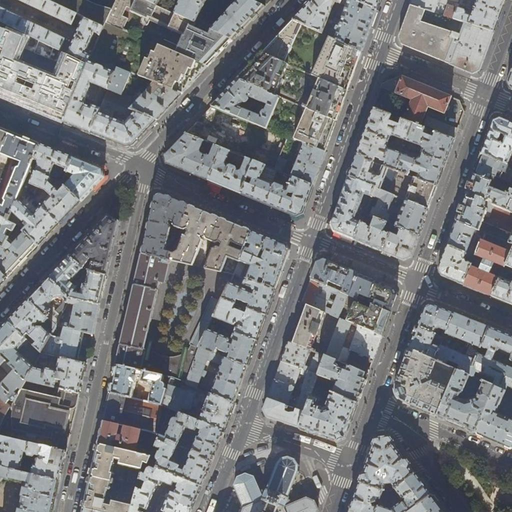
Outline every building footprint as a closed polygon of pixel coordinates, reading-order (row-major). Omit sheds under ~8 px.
[(18,0),(72,25),(76,15),(44,0),(18,0)] [(57,0),(84,13),(83,15),(82,17),(84,18),(88,20),(103,27),(105,22),(105,23),(111,10),(94,4),(85,0),(57,0)] [(220,54),(233,40),(211,29),(196,23),(175,13),(157,5),(147,0),(114,0),(111,10),(105,23),(128,32),(129,31),(122,28),(126,17),(121,15),(125,5),(129,7),(128,10),(145,18),(146,14),(153,17),(152,20),(160,24),(161,21),(168,24),(167,27),(182,35),(174,52),(208,67),(220,54)] [(180,0),(175,13),(196,23),(205,0),(180,0)] [(253,1),(251,0),(238,0),(238,1),(211,29),(233,40),(249,24),(265,7),(253,1)] [(341,0),(312,0),(311,2),(294,20),(327,36),(332,24),(327,22),(330,14),(332,15),(333,11),(331,10),(335,2),(340,4),(341,3),(341,0)] [(352,0),(341,0),(341,3),(347,5),(346,8),(344,7),(341,14),(344,15),(341,23),(334,20),(332,24),(327,36),(362,52),(369,32),(376,11),(357,2),(352,0)] [(380,0),(357,0),(357,2),(376,11),(380,0)] [(459,0),(412,0),(411,5),(453,19),(459,0)] [(506,0),(459,0),(453,19),(494,33),(500,15),(506,0)] [(453,19),(411,5),(404,23),(399,37),(402,44),(431,56),(473,73),(479,71),(486,54),(494,33),(453,19)] [(0,21),(2,23),(8,26),(60,50),(65,40),(0,8),(0,21)] [(88,20),(84,18),(68,54),(88,64),(91,56),(86,53),(94,32),(100,35),(103,27),(88,20)] [(327,36),(294,20),(280,34),(262,53),(347,91),(354,73),(362,52),(327,36)] [(128,32),(105,23),(105,22),(103,27),(100,35),(91,56),(118,67),(131,73),(154,82),(182,94),(195,81),(208,67),(174,52),(128,32)] [(88,64),(68,54),(60,50),(8,26),(6,31),(0,44),(0,95),(22,105),(37,111),(48,115),(64,122),(88,64)] [(347,91),(262,53),(252,64),(238,79),(279,97),(336,122),(339,114),(347,91)] [(118,67),(91,56),(88,64),(64,122),(76,127),(91,133),(101,109),(93,106),(92,108),(82,104),(84,102),(86,98),(93,101),(99,86),(108,90),(118,67)] [(131,73),(118,67),(108,90),(105,99),(127,108),(131,99),(121,94),(131,73)] [(441,93),(400,76),(382,84),(381,87),(391,91),(390,96),(394,98),(396,93),(412,100),(404,121),(413,124),(420,126),(428,107),(444,114),(452,98),(441,93)] [(229,88),(212,106),(266,128),(279,97),(238,79),(229,88)] [(182,94),(154,82),(149,89),(143,95),(140,92),(138,94),(141,98),(130,110),(157,121),(169,107),(182,94)] [(336,122),(279,97),(266,128),(288,137),(301,142),(325,152),(330,138),(336,122)] [(134,145),(144,134),(157,121),(130,110),(127,108),(105,99),(101,109),(91,133),(109,140),(126,147),(134,145)] [(266,128),(212,106),(203,116),(210,119),(208,126),(198,122),(186,134),(203,141),(210,144),(222,149),(254,162),(275,170),(280,158),(288,137),(266,128)] [(404,121),(373,109),(369,121),(365,131),(378,137),(378,138),(388,142),(390,137),(393,136),(407,142),(413,124),(404,121)] [(450,125),(428,116),(423,128),(425,129),(435,132),(446,137),(450,125)] [(511,122),(500,117),(493,120),(488,134),(481,154),(508,166),(511,156),(511,122)] [(420,126),(413,124),(407,142),(422,147),(423,150),(421,154),(446,163),(450,152),(454,140),(446,137),(435,132),(433,138),(424,134),(425,129),(423,128),(420,126)] [(0,153),(1,154),(10,132),(0,127),(0,153)] [(387,146),(388,142),(378,138),(378,137),(365,131),(360,143),(356,154),(367,158),(367,160),(397,171),(403,154),(388,149),(387,146)] [(0,216),(9,220),(12,212),(22,189),(30,170),(31,166),(34,159),(40,144),(24,138),(10,132),(1,154),(22,163),(20,168),(19,168),(18,168),(5,199),(4,198),(0,200),(0,216)] [(203,141),(186,134),(175,145),(165,156),(166,163),(195,175),(209,181),(222,149),(210,144),(209,145),(211,146),(212,149),(213,149),(211,156),(207,157),(203,155),(204,152),(203,148),(201,148),(203,141)] [(325,152),(301,142),(297,151),(301,152),(291,177),(292,177),(313,186),(318,172),(325,152)] [(55,165),(67,170),(72,158),(56,151),(40,144),(34,159),(39,161),(38,163),(39,164),(37,170),(33,169),(34,167),(31,166),(30,170),(49,178),(55,165)] [(209,181),(225,187),(241,194),(254,162),(222,149),(209,181)] [(397,171),(367,160),(367,158),(356,154),(352,166),(348,177),(376,188),(389,194),(397,171)] [(446,163),(421,154),(419,158),(417,159),(403,154),(397,171),(408,176),(410,171),(420,174),(418,179),(437,187),(441,176),(446,163)] [(511,167),(508,166),(481,154),(477,164),(473,175),(489,181),(494,169),(511,176),(511,167)] [(65,186),(80,202),(91,190),(104,177),(102,170),(88,164),(72,158),(67,170),(65,175),(68,176),(69,173),(75,175),(67,185),(63,181),(62,184),(65,186)] [(287,161),(280,158),(275,170),(279,172),(282,173),(287,161)] [(275,170),(254,162),(241,194),(269,205),(296,216),(303,213),(306,205),(313,186),(292,177),(287,189),(285,189),(284,187),(279,185),(280,183),(275,181),(279,172),(275,170)] [(41,207),(59,224),(71,212),(80,202),(65,186),(60,191),(58,189),(56,190),(47,182),(49,178),(30,170),(22,189),(26,193),(31,184),(45,190),(50,195),(48,197),(49,198),(41,206),(41,207)] [(408,176),(397,171),(389,194),(395,196),(407,201),(428,210),(432,198),(437,187),(418,179),(408,176)] [(489,181),(473,175),(468,190),(460,210),(456,221),(475,229),(480,231),(489,204),(493,205),(492,206),(511,213),(511,236),(510,243),(511,243),(511,190),(505,188),(503,194),(490,188),(492,182),(491,182),(489,181)] [(501,178),(493,175),(491,182),(492,182),(498,185),(501,178)] [(376,188),(348,177),(340,200),(331,225),(334,232),(342,235),(355,240),(362,222),(355,220),(365,194),(372,197),(373,196),(376,188)] [(389,194),(376,188),(373,196),(381,199),(377,210),(374,209),(371,216),(375,218),(387,223),(390,216),(387,214),(395,196),(389,194)] [(22,231),(38,246),(47,237),(59,224),(41,207),(34,215),(21,203),(26,193),(22,189),(12,212),(23,222),(24,223),(26,223),(27,223),(29,224),(22,231)] [(142,254),(166,259),(170,251),(165,250),(166,245),(168,246),(169,239),(171,238),(173,230),(170,229),(170,228),(168,225),(169,221),(173,222),(174,227),(179,229),(189,205),(174,199),(162,194),(155,197),(142,254)] [(428,210),(407,201),(396,227),(419,236),(424,222),(428,210)] [(170,260),(191,265),(199,246),(200,246),(201,244),(200,243),(201,240),(201,238),(204,236),(205,239),(210,241),(220,218),(205,211),(189,205),(179,229),(183,231),(186,229),(188,233),(186,234),(185,236),(183,236),(177,250),(174,252),(170,251),(166,259),(170,260)] [(367,224),(371,217),(366,214),(362,222),(355,240),(379,250),(382,251),(390,233),(391,228),(393,226),(387,223),(375,218),(371,227),(368,226),(367,224)] [(0,244),(5,246),(8,240),(10,237),(4,234),(7,229),(12,231),(16,225),(8,222),(9,220),(0,216),(0,244)] [(70,257),(83,268),(91,258),(93,260),(89,272),(106,276),(119,222),(108,217),(87,238),(70,257)] [(204,268),(221,272),(227,256),(239,262),(244,250),(240,249),(238,251),(230,247),(232,242),(245,248),(252,231),(235,224),(220,218),(210,241),(214,243),(217,241),(221,244),(219,248),(216,247),(212,249),(211,251),(209,250),(208,253),(210,254),(204,268)] [(475,229),(456,221),(452,233),(447,246),(475,257),(475,255),(478,247),(475,246),(474,249),(469,247),(475,229)] [(396,227),(393,226),(391,228),(394,230),(393,232),(399,234),(398,236),(390,233),(382,251),(393,256),(404,260),(411,257),(414,248),(419,236),(396,227)] [(0,271),(7,279),(15,271),(30,255),(38,246),(22,231),(20,233),(23,236),(14,245),(8,240),(5,246),(0,244),(0,271)] [(246,279),(275,290),(283,269),(289,251),(286,244),(271,238),(252,231),(245,248),(244,250),(239,262),(234,275),(240,277),(245,264),(251,266),(246,279)] [(511,253),(481,241),(478,247),(475,255),(483,259),(482,261),(480,260),(478,266),(480,267),(479,270),(471,266),(463,285),(478,291),(492,296),(500,278),(489,274),(494,263),(505,267),(505,266),(511,253)] [(473,260),(475,257),(447,246),(443,258),(439,269),(442,276),(452,280),(463,285),(471,266),(472,264),(466,262),(465,257),(467,257),(473,260)] [(511,251),(511,253),(505,266),(511,268),(511,282),(505,279),(508,275),(503,272),(500,278),(492,296),(507,302),(511,304),(511,251)] [(174,378),(186,383),(199,347),(207,330),(213,318),(222,299),(214,296),(191,344),(184,364),(145,355),(146,350),(144,349),(159,282),(164,283),(170,260),(166,259),(142,254),(137,276),(117,365),(164,376),(170,378),(171,377),(174,378)] [(49,278),(71,298),(74,292),(77,288),(70,282),(83,268),(70,257),(60,268),(49,278)] [(324,260),(317,263),(315,269),(311,279),(326,286),(328,281),(343,287),(341,291),(348,295),(358,274),(339,267),(324,260)] [(71,298),(99,305),(106,276),(89,272),(86,271),(81,280),(80,282),(79,284),(83,285),(81,294),(74,292),(71,298)] [(376,282),(358,274),(348,295),(356,298),(358,293),(375,300),(373,305),(391,312),(394,302),(397,296),(394,289),(376,282)] [(53,323),(56,325),(58,321),(61,316),(54,310),(55,309),(50,303),(53,300),(58,298),(62,298),(63,299),(58,304),(64,310),(65,308),(68,303),(71,298),(49,278),(38,290),(29,300),(48,319),(53,323)] [(248,309),(266,316),(271,303),(275,290),(246,279),(243,278),(242,280),(242,284),(244,284),(244,286),(251,289),(253,291),(252,293),(250,293),(250,292),(230,284),(222,299),(235,304),(236,304),(237,300),(248,304),(247,306),(249,307),(248,309)] [(302,303),(339,318),(348,295),(341,291),(326,286),(311,279),(307,291),(302,303)] [(385,328),(391,312),(373,305),(356,298),(348,295),(339,318),(381,337),(385,328)] [(84,332),(93,334),(99,305),(71,298),(68,303),(76,305),(74,312),(70,311),(69,316),(73,318),(71,325),(58,321),(56,325),(60,326),(67,328),(84,332)] [(232,332),(256,342),(261,329),(266,316),(248,309),(247,312),(244,313),(235,310),(234,310),(233,310),(235,304),(222,299),(213,318),(233,326),(236,324),(238,325),(237,327),(234,327),(232,332)] [(28,342),(40,353),(41,353),(51,334),(43,327),(38,327),(36,325),(39,323),(45,323),(48,319),(29,300),(19,310),(8,322),(28,342)] [(339,318),(302,303),(295,323),(288,342),(311,351),(318,353),(325,356),(339,318)] [(442,309),(431,304),(424,307),(417,327),(433,333),(435,330),(436,330),(437,330),(438,330),(439,329),(440,329),(440,331),(442,333),(441,336),(444,338),(454,313),(442,309)] [(470,375),(479,354),(481,347),(489,328),(473,321),(454,313),(444,338),(441,345),(439,350),(435,361),(447,366),(449,361),(460,366),(458,370),(470,375)] [(381,337),(339,318),(325,356),(337,361),(343,348),(349,350),(349,351),(350,351),(351,350),(358,353),(359,356),(362,357),(365,356),(373,359),(375,355),(381,337)] [(0,355),(26,380),(33,367),(33,366),(21,355),(23,353),(21,352),(19,354),(16,350),(17,349),(18,350),(23,345),(24,346),(28,342),(8,322),(0,330),(0,355)] [(60,358),(77,362),(84,332),(67,328),(64,339),(59,337),(60,326),(56,325),(53,330),(51,334),(41,353),(47,355),(60,358)] [(433,333),(417,327),(413,337),(409,349),(435,361),(439,350),(430,346),(432,345),(433,346),(435,343),(441,345),(444,338),(441,336),(433,333)] [(511,337),(505,334),(489,328),(481,347),(489,350),(486,357),(479,354),(470,375),(471,376),(474,377),(477,372),(496,380),(493,386),(495,386),(499,388),(508,366),(493,360),(495,353),(511,359),(511,355),(511,337)] [(228,358),(248,366),(252,353),(256,342),(232,332),(231,337),(232,339),(231,342),(229,342),(229,338),(207,330),(199,347),(215,354),(218,349),(219,349),(220,350),(228,353),(229,356),(228,358)] [(311,351),(288,342),(285,351),(281,362),(318,375),(325,356),(318,353),(316,358),(314,358),(310,368),(305,366),(311,351)] [(211,394),(234,403),(241,385),(248,366),(228,358),(215,354),(199,347),(186,383),(186,384),(197,388),(202,375),(205,376),(207,370),(204,370),(207,360),(221,365),(216,380),(212,378),(210,385),(214,386),(211,394)] [(435,361),(409,349),(401,372),(397,383),(396,384),(396,387),(396,389),(396,392),(397,394),(398,396),(400,398),(401,400),(405,402),(419,408),(437,416),(457,370),(447,366),(435,361)] [(0,397),(10,407),(11,407),(26,380),(0,355),(0,397)] [(337,361),(325,356),(318,375),(337,382),(333,393),(357,404),(362,391),(368,375),(337,361)] [(60,388),(79,393),(86,364),(77,362),(60,358),(57,370),(45,367),(44,370),(33,367),(26,380),(53,387),(54,381),(57,382),(58,379),(62,380),(60,388)] [(305,413),(311,397),(310,396),(318,375),(281,362),(278,370),(271,389),(268,399),(288,407),(296,410),(305,413)] [(161,405),(162,405),(167,389),(165,389),(165,387),(165,385),(164,384),(164,383),(163,383),(162,383),(164,376),(117,365),(110,393),(132,398),(137,376),(142,377),(142,378),(141,382),(153,385),(149,403),(161,405)] [(511,368),(508,366),(499,388),(506,391),(508,386),(511,388),(511,368)] [(458,370),(457,370),(437,416),(456,424),(475,433),(495,386),(493,386),(484,381),(476,399),(465,402),(458,399),(460,394),(463,393),(471,376),(470,375),(458,370)] [(199,421),(224,431),(229,418),(233,407),(234,403),(211,394),(209,393),(208,396),(201,394),(199,394),(197,399),(194,398),(195,393),(188,390),(187,392),(172,386),(174,378),(171,377),(170,378),(167,389),(162,405),(179,412),(187,416),(190,408),(194,409),(195,409),(196,409),(197,408),(196,410),(199,411),(200,409),(203,410),(199,421)] [(46,447),(66,451),(79,393),(60,388),(53,387),(26,380),(11,407),(10,407),(0,426),(0,435),(11,438),(13,430),(48,438),(46,447)] [(499,388),(495,386),(475,433),(495,441),(511,448),(511,393),(506,391),(499,388)] [(319,400),(311,397),(305,413),(299,428),(318,435),(337,441),(344,438),(348,427),(357,404),(333,393),(331,392),(328,401),(327,401),(326,402),(328,403),(326,406),(328,411),(325,413),(323,408),(317,406),(318,402),(320,402),(320,401),(319,400)] [(148,431),(155,434),(161,405),(149,403),(132,398),(110,393),(104,422),(141,430),(148,431)] [(0,426),(10,407),(0,397),(0,426)] [(288,407),(268,399),(263,410),(267,417),(282,422),(299,428),(305,413),(296,410),(295,413),(290,413),(286,412),(288,407)] [(201,457),(211,462),(217,447),(224,431),(199,421),(187,416),(179,412),(177,418),(176,418),(175,418),(174,418),(173,419),(166,437),(160,434),(158,440),(166,444),(168,440),(178,444),(185,427),(196,431),(197,428),(202,430),(199,436),(197,437),(194,435),(192,441),(195,442),(192,450),(202,454),(201,457)] [(98,444),(136,453),(141,430),(104,422),(98,444)] [(32,474),(59,481),(66,451),(46,447),(11,438),(0,435),(0,443),(2,442),(4,443),(3,445),(2,445),(1,445),(1,446),(0,446),(0,466),(19,471),(24,452),(28,452),(28,456),(34,457),(36,455),(41,456),(40,459),(38,459),(36,465),(34,465),(32,474)] [(389,436),(376,438),(371,454),(360,483),(383,492),(386,484),(391,484),(395,489),(416,473),(403,456),(389,436)] [(156,467),(201,486),(206,474),(211,462),(201,457),(202,454),(192,450),(190,454),(188,453),(187,457),(190,458),(185,470),(180,468),(181,465),(171,461),(178,444),(168,440),(166,444),(158,440),(156,447),(161,449),(157,457),(157,459),(158,460),(159,461),(156,467)] [(130,511),(132,505),(112,500),(111,505),(105,503),(108,489),(111,490),(112,484),(114,484),(115,479),(113,479),(115,473),(113,472),(116,459),(121,460),(120,464),(128,467),(125,482),(117,480),(116,485),(120,485),(120,484),(137,488),(139,480),(141,472),(144,462),(149,464),(151,456),(136,453),(98,444),(94,463),(88,488),(83,508),(97,511),(130,511)] [(316,511),(318,509),(315,501),(305,498),(293,503),(292,502),(291,501),(290,500),(289,500),(288,500),(289,498),(288,498),(289,496),(288,496),(291,490),(292,490),(292,488),(291,488),(294,481),(295,482),(295,480),(295,479),(297,473),(298,473),(299,471),(298,471),(299,467),(299,466),(299,465),(298,465),(295,461),(296,460),(295,459),(294,460),(289,458),(289,457),(288,456),(288,458),(283,459),(282,458),(281,459),(282,460),(278,463),(277,463),(277,465),(275,472),(274,471),(273,473),(274,473),(272,480),(271,480),(270,481),(271,482),(268,488),(267,488),(267,489),(266,489),(266,490),(264,490),(262,490),(261,490),(260,491),(254,477),(246,474),(237,477),(234,485),(244,508),(241,511),(316,511)] [(51,511),(59,481),(32,474),(19,471),(0,466),(0,480),(1,481),(1,480),(2,479),(2,478),(3,478),(25,482),(18,511),(51,511)] [(168,499),(191,508),(196,496),(201,486),(156,467),(155,469),(151,468),(150,468),(149,468),(148,469),(148,470),(148,471),(147,474),(141,472),(139,480),(146,482),(143,490),(137,488),(132,505),(130,511),(140,511),(141,508),(147,510),(157,485),(160,486),(162,481),(172,486),(174,482),(180,485),(179,487),(178,487),(176,491),(173,490),(172,492),(172,491),(170,495),(167,494),(166,497),(168,499)] [(423,483),(416,473),(395,489),(401,498),(401,500),(403,500),(403,498),(404,498),(405,500),(405,502),(403,503),(399,503),(391,509),(392,511),(408,511),(432,495),(423,483)] [(383,492),(360,483),(355,495),(350,509),(359,511),(392,511),(391,509),(390,509),(379,505),(378,507),(375,506),(372,507),(372,505),(371,504),(377,502),(378,499),(380,500),(383,492)] [(444,511),(432,495),(408,511),(444,511)] [(189,511),(191,508),(168,499),(163,511),(189,511)]
